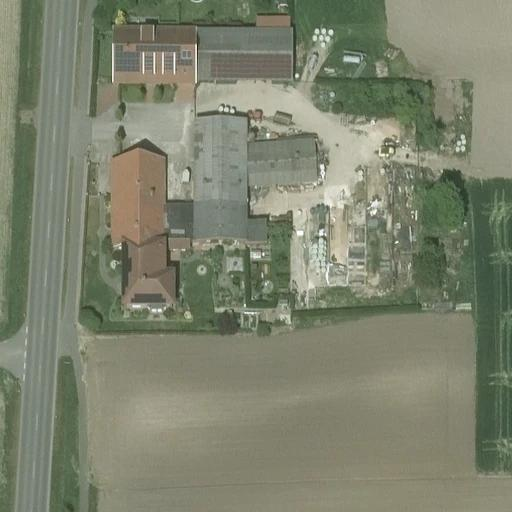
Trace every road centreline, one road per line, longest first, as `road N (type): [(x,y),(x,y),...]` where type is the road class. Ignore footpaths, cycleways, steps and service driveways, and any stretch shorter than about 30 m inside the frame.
road 1 (primary): [(40,355),(61,0)]
road 2 (primary): [(31,511),(40,355)]
